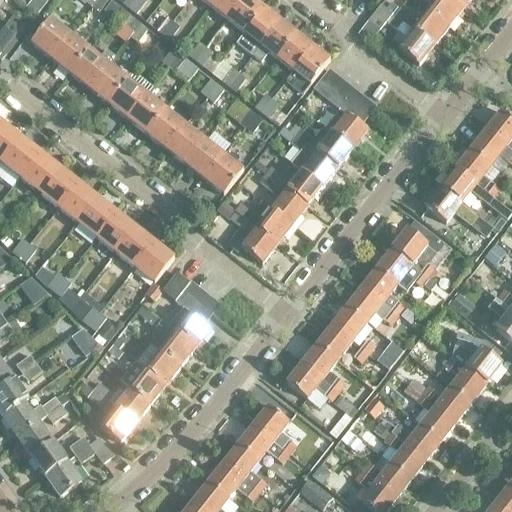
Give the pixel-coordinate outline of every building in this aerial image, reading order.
[(92,9),(99,0),(87,0),(85,4),(92,9)] [(106,0),(99,0),(92,9),(99,14),(109,2),(106,0)] [(129,11),(137,0),(126,0),(122,6),(129,11)] [(140,0),(137,0),(129,11),(136,16),(145,4),(140,0)] [(197,0),(210,10),(217,0),(197,0)] [(217,0),(210,10),(226,23),(244,0),(217,0)] [(248,0),(244,0),(226,23),(243,36),(263,11),(248,0)] [(448,0),(432,0),(436,3),(428,14),(448,30),(463,11),(448,0)] [(472,0),(448,0),(463,11),(472,0)] [(433,49),(391,16),(380,7),(367,24),(379,33),(386,24),(407,41),(397,52),(418,69),(433,49)] [(391,16),(433,49),(448,30),(428,14),(418,26),(397,9),(391,16)] [(263,11),(243,36),(256,46),(250,53),(254,56),(279,24),(263,11)] [(6,26),(16,34),(24,24),(14,16),(6,26)] [(129,41),(130,39),(140,26),(130,18),(119,32),(129,41)] [(162,37),(172,24),(165,19),(155,32),(162,37)] [(50,62),(70,37),(50,21),(48,24),(43,20),(27,40),(32,44),(30,46),(50,62)] [(172,24),(162,37),(169,43),(179,30),(172,24)] [(276,62),(295,37),(279,24),(254,56),(258,59),(264,52),(276,62)] [(0,53),(0,54),(16,34),(6,26),(0,33),(0,53)] [(130,39),(137,45),(147,32),(140,26),(130,39)] [(69,77),(89,52),(70,37),(50,62),(69,77)] [(295,37),(276,62),(293,75),(312,50),(295,37)] [(195,63),(205,50),(198,45),(188,58),(195,63)] [(205,50),(195,63),(202,68),(212,56),(205,50)] [(312,50),(293,75),(286,84),(302,97),(329,63),(312,50)] [(168,70),(178,57),(171,51),(161,64),(168,70)] [(89,52),(69,77),(88,92),(114,60),(114,59),(106,52),(99,60),(89,52)] [(178,57),(168,70),(175,75),(185,62),(178,57)] [(114,60),(88,92),(108,107),(127,82),(133,75),(114,60)] [(212,77),(221,84),(231,71),(222,64),(212,77)] [(228,89),(238,76),(231,71),(221,84),(228,89)] [(323,99),(339,80),(340,78),(331,71),(314,92),(323,99)] [(238,76),(228,89),(235,95),(245,82),(238,76)] [(333,106),(348,87),(349,85),(340,78),(339,80),(323,99),(325,101),(333,106)] [(146,97),(127,82),(108,107),(127,122),(146,97)] [(207,99),(217,87),(210,82),(200,94),(207,99)] [(342,113),(357,94),(358,93),(349,85),(348,87),(333,106),(342,113)] [(217,87),(207,99),(214,105),(224,92),(217,87)] [(351,120),(366,101),(367,100),(358,93),(357,94),(342,113),(347,117),(351,120)] [(146,97),(127,122),(146,137),(166,112),(146,97)] [(261,116),(271,103),(264,97),(254,110),(261,116)] [(361,127),(368,118),(377,107),(367,100),(366,101),(351,120),(361,127)] [(333,106),(325,101),(318,109),(330,119),(330,118),(340,126),(332,136),(352,153),(368,133),(361,127),(351,120),(347,117),(342,113),(333,106)] [(271,103),(261,116),(268,121),(278,108),(271,103)] [(185,127),(166,112),(146,137),(165,152),(185,127)] [(245,130),(255,117),(249,112),(239,125),(245,130)] [(511,155),(511,123),(501,115),(485,134),(506,150),(511,155)] [(255,117),(245,130),(252,136),(262,123),(255,117)] [(0,164),(19,140),(0,125),(0,124),(0,164)] [(185,127),(165,152),(184,167),(204,142),(185,127)] [(296,138),(338,171),(352,153),(332,136),(324,130),(315,141),(302,131),(296,138)] [(485,134),(470,153),(491,169),(506,150),(485,134)] [(323,190),(338,171),(296,138),(290,145),(311,162),(302,174),(323,190)] [(19,140),(0,164),(0,165),(19,180),(39,155),(19,140)] [(223,157),(204,142),(184,167),(203,183),(223,157)] [(498,192),(490,186),(498,175),(491,169),(470,153),(456,172),(492,201),(498,192)] [(39,155),(19,180),(38,195),(58,170),(39,155)] [(223,157),(203,183),(223,198),(243,173),(223,157)] [(254,167),(266,176),(269,172),(257,163),(254,167)] [(272,169),(269,172),(266,176),(308,209),(323,190),(302,174),(294,184),(280,172),(279,174),(272,169)] [(77,185),(58,170),(38,195),(57,210),(77,185)] [(491,202),(492,201),(456,172),(441,191),(461,207),(470,196),(492,213),(497,206),(491,202)] [(308,209),(266,176),(260,183),(282,200),(272,212),(293,228),(308,209)] [(96,200),(77,185),(57,210),(76,225),(96,200)] [(494,233),(461,207),(441,191),(425,211),(446,227),(453,217),(469,229),(470,228),(479,234),(488,241),(494,233)] [(115,215),(96,200),(76,225),(95,240),(115,215)] [(236,214),(248,223),(253,216),(242,207),(236,214)] [(293,228),(272,212),(257,231),(278,247),(293,228)] [(230,221),(242,230),(228,247),(239,256),(242,250),(263,267),(278,247),(257,231),(248,223),(236,214),(230,221)] [(115,215),(95,240),(114,255),(134,230),(115,215)] [(134,230),(114,255),(134,271),(154,245),(134,230)] [(407,234),(392,253),(412,270),(419,275),(428,282),(435,273),(428,267),(436,257),(407,234)] [(20,260),(30,248),(23,242),(13,255),(20,260)] [(173,261),(154,245),(134,271),(153,286),(173,261)] [(30,248),(20,260),(27,266),(36,253),(30,248)] [(412,270),(392,253),(377,272),(397,289),(412,270)] [(0,254),(0,272),(10,264),(0,254)] [(36,277),(42,269),(43,268),(34,261),(27,270),(36,277)] [(55,279),(42,269),(36,277),(35,278),(47,290),(55,279)] [(398,320),(405,311),(389,298),(397,289),(377,272),(362,291),(398,320)] [(421,290),(427,282),(419,275),(413,284),(421,290)] [(190,286),(177,276),(163,294),(176,304),(190,286)] [(54,295),(64,282),(57,277),(55,279),(47,290),(54,295)] [(64,282),(54,295),(61,301),(67,292),(71,288),(64,282)] [(30,283),(18,291),(33,310),(47,300),(30,283)] [(185,311),(200,292),(191,285),(190,286),(176,304),(185,311)] [(155,304),(163,294),(154,287),(146,297),(155,304)] [(390,329),(398,320),(362,291),(347,310),(367,326),(375,317),(390,329)] [(70,314),(79,302),(67,292),(61,301),(59,303),(70,314)] [(194,318),(209,299),(200,292),(185,311),(194,318)] [(503,294),(496,302),(505,309),(511,300),(503,294)] [(79,302),(70,314),(82,325),(92,313),(99,318),(103,311),(84,296),(79,302)] [(466,319),(473,309),(458,297),(450,307),(466,319)] [(209,299),(194,318),(204,326),(219,307),(209,299)] [(511,314),(496,302),(488,311),(504,324),(496,334),(511,346),(511,314)] [(119,328),(135,313),(125,304),(110,319),(119,328)] [(367,326),(347,310),(332,329),(352,345),(367,326)] [(190,315),(185,311),(171,329),(176,334),(175,334),(196,351),(211,331),(204,326),(194,318),(190,315)] [(99,318),(92,313),(82,325),(89,331),(99,318)] [(181,370),(196,351),(175,334),(176,334),(171,329),(150,315),(145,322),(170,342),(160,353),(181,370)] [(99,318),(89,331),(96,336),(105,323),(99,318)] [(98,337),(108,345),(119,331),(109,323),(98,337)] [(7,326),(0,331),(0,345),(14,335),(7,326)] [(352,345),(332,329),(317,348),(337,364),(352,345)] [(150,366),(128,349),(126,347),(128,345),(120,338),(113,347),(123,355),(166,389),(181,370),(160,353),(150,366)] [(360,351),(368,358),(375,349),(366,342),(360,351)] [(418,345),(408,357),(416,364),(426,351),(418,345)] [(338,395),(345,387),(329,375),(337,364),(317,348),(302,367),(323,383),(338,395)] [(451,360),(486,388),(501,369),(481,353),(474,362),(459,350),(451,360)] [(361,367),(368,358),(360,351),(352,360),(361,367)] [(130,392),(151,408),(166,389),(123,355),(117,363),(139,380),(130,392)] [(22,376),(36,366),(30,358),(17,368),(22,376)] [(471,407),(486,388),(451,360),(444,369),(459,381),(451,391),(471,407)] [(0,391),(14,382),(0,362),(0,391)] [(36,366),(22,376),(29,385),(43,375),(36,366)] [(338,395),(323,383),(302,367),(287,387),(307,403),(315,393),(330,406),(338,395)] [(2,420),(24,405),(27,402),(14,382),(0,391),(0,409),(5,417),(2,419),(2,420)] [(408,389),(429,405),(436,396),(427,389),(425,392),(413,382),(408,389)] [(93,393),(136,427),(151,408),(130,392),(121,404),(99,386),(93,393)] [(136,427),(93,393),(86,388),(80,395),(109,418),(100,430),(120,446),(136,427)] [(429,406),(429,405),(408,389),(403,395),(424,412),(429,406)] [(435,411),(455,427),(471,407),(451,391),(435,411)] [(328,434),(335,440),(336,440),(357,413),(338,398),(332,407),(343,415),(328,434)] [(24,405),(2,420),(16,440),(61,408),(54,399),(41,409),(40,407),(34,411),(31,414),(24,405)] [(61,408),(16,440),(30,460),(52,444),(39,426),(48,419),(53,426),(67,416),(61,408)] [(397,429),(370,408),(364,416),(391,437),(425,464),(440,445),(420,429),(412,440),(397,428),(397,429)] [(285,446),(278,440),(288,426),(268,410),(253,430),(280,452),(288,458),(296,449),(288,443),(285,446)] [(440,445),(455,427),(435,411),(420,429),(440,445)] [(288,458),(280,452),(253,430),(238,449),(258,465),(266,455),(281,467),(288,458)] [(410,483),(425,464),(391,437),(384,446),(398,457),(390,467),(410,483)] [(76,459),(90,449),(84,441),(70,451),(76,459)] [(90,449),(76,459),(82,467),(96,457),(104,468),(116,459),(98,443),(90,449)] [(66,464),(52,444),(30,460),(44,480),(66,464)] [(258,496),(266,487),(250,475),(258,465),(238,449),(223,468),(243,484),(258,496)] [(81,485),(66,464),(44,480),(59,501),(81,485)] [(382,477),(376,472),(367,466),(360,475),(369,481),(395,502),(410,483),(390,467),(382,477)] [(258,496),(243,484),(223,468),(208,487),(228,503),(236,493),(251,505),(258,496)] [(387,511),(395,502),(369,481),(360,475),(353,484),(368,495),(359,506),(366,511),(387,511)] [(308,484),(299,494),(321,511),(330,502),(308,484)] [(220,511),(228,503),(208,487),(193,506),(200,511),(220,511)] [(511,511),(511,490),(509,488),(494,507),(500,511),(511,511)]
